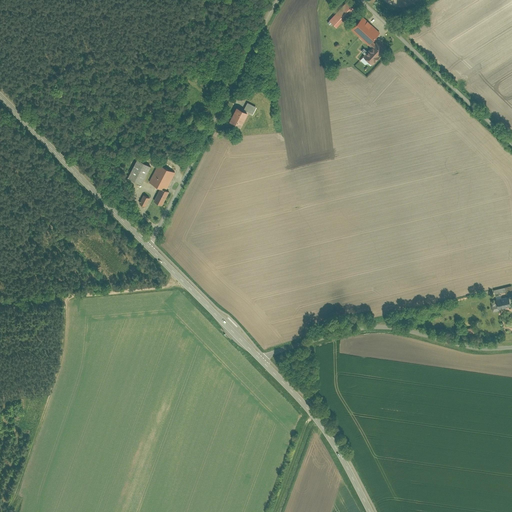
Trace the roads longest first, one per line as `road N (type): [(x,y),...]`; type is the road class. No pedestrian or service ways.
road 1 (unclassified): [(148,247),(279,0)]
road 2 (residential): [(259,358),(379,327),(467,347),(511,347)]
road 3 (secondary): [(148,247),(0,95)]
road 4 (unclassified): [(359,0),(511,144)]
road 5 (secondary): [(369,511),(330,438),(259,358)]
road 6 (track): [(185,284),(0,304)]
road 7 (secondary): [(259,358),(148,247)]
